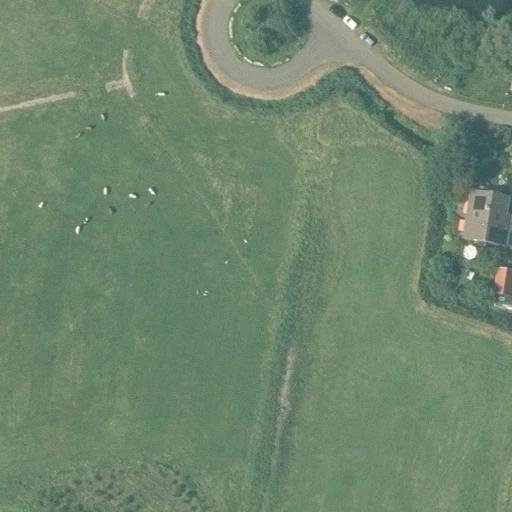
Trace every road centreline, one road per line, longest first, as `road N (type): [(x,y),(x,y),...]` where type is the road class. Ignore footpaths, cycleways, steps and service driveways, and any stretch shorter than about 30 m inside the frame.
road 1 (unclassified): [(511,118),(416,93),(335,35)]
road 2 (unclassified): [(225,0),(215,40),(226,64),(251,78),(277,79),(335,35)]
